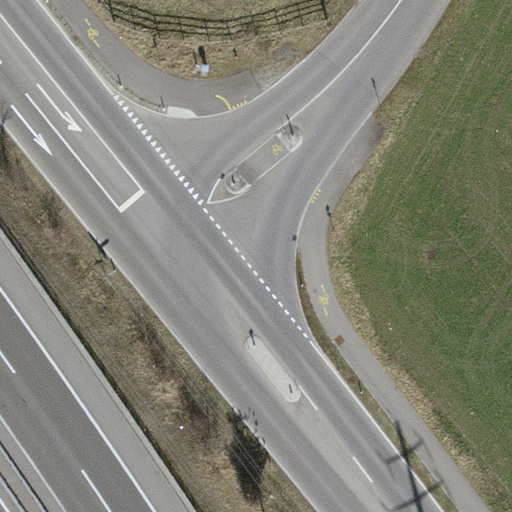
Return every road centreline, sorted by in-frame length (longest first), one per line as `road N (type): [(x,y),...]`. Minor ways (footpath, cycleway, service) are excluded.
road 1 (secondary): [(166,238),(393,511)]
road 2 (tertiary): [(404,0),(301,130),(166,238)]
road 3 (secondary): [(0,28),(166,238)]
road 4 (motorway): [(110,511),(0,351)]
